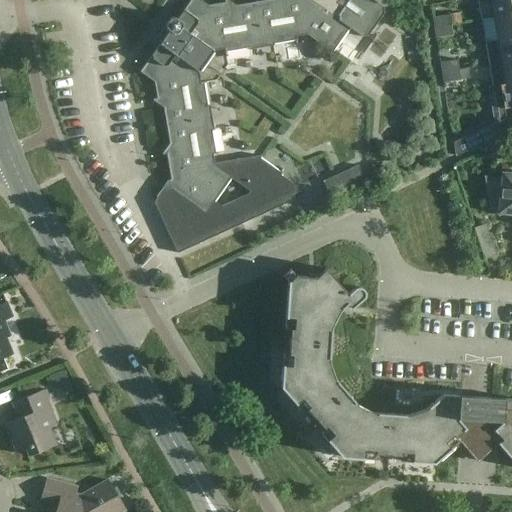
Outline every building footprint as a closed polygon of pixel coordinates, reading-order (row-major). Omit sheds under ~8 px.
[(260,156),(215,164),(213,155),(218,154),(206,83),(201,84),(199,73),(214,51),(225,49),(226,55),(297,43),(296,37),(307,35),(330,51),(347,27),(366,40),(387,10),(372,0),(271,0),(227,8),(226,3),(209,6),(200,0),(191,0),(177,20),(175,18),(171,19),(166,26),(167,30),(169,31),(140,72),(154,83),(158,100),(162,99),(171,153),(167,153),(171,180),(154,203),(177,254),(302,197),(297,187),(259,160),(262,157),(260,156)] [(511,14),(511,0),(477,0),(481,20),(493,18),(511,14)] [(511,14),(493,18),(497,40),(511,37),(511,14)] [(432,18),(434,28),(451,25),(449,15),(432,18)] [(434,28),(436,38),(452,35),(451,25),(434,28)] [(511,37),(497,40),(485,42),(489,64),(501,62),(501,63),(511,60),(511,37)] [(440,63),(441,73),(458,70),(457,60),(440,63)] [(511,60),(501,63),(501,62),(489,64),(493,86),(493,87),(511,83),(511,60)] [(460,80),(458,70),(441,73),(443,83),(460,80)] [(511,83),(493,87),(493,86),(488,87),(494,124),(453,143),(455,156),(511,130),(505,118),(504,109),(511,107),(511,83)] [(366,167),(372,183),(382,180),(376,163),(366,167)] [(511,224),(511,175),(510,175),(509,177),(502,176),(501,189),(489,188),(488,188),(491,208),(492,208),(499,209),(499,213),(511,214),(511,222),(511,224)] [(474,229),(484,260),(496,256),(486,225),(474,229)] [(511,399),(442,395),(425,410),(408,416),(373,413),(357,405),(334,379),(329,362),(331,328),(339,311),(347,304),(351,309),(362,299),(363,298),(364,297),(364,296),(364,294),(364,293),(364,292),(363,290),(362,289),(361,288),(360,288),(358,288),(357,288),(356,288),(354,288),(353,289),(348,294),(326,269),(316,277),(296,276),(289,269),(288,270),(294,276),(288,282),(284,330),(290,330),(288,354),(283,354),(281,381),(286,381),(289,390),(285,393),(303,413),(307,410),(323,428),(319,432),(337,452),(340,449),(349,453),(348,458),(375,460),(376,454),(400,456),(400,461),(427,463),(427,458),(436,456),(439,459),(459,442),(477,462),(498,444),(511,460),(511,399)] [(13,317),(6,302),(0,305),(0,359),(13,354),(6,338),(10,336),(4,321),(13,317)] [(50,429),(57,426),(43,391),(12,403),(13,404),(20,402),(25,416),(5,424),(17,454),(30,448),(33,454),(29,455),(29,457),(57,446),(50,429)] [(108,481),(81,496),(75,495),(77,488),(47,480),(42,500),(59,504),(57,511),(123,511),(125,511),(108,481)]
